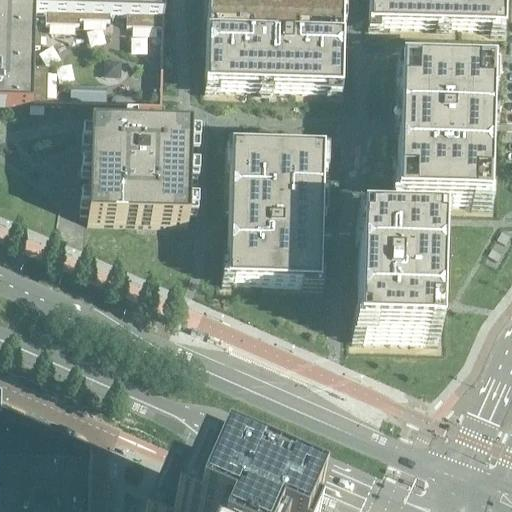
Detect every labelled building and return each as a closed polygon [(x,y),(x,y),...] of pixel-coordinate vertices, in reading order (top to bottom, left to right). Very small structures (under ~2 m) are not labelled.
[(163,0),(0,0),(0,108),(45,109),(46,72),(32,71),(33,51),(39,51),(39,38),(33,38),(34,17),(45,17),(45,28),(78,29),(79,24),(109,25),(109,19),(126,19),(125,31),(163,32),(163,0)] [(502,29),(502,0),(369,0),(369,25),(378,25),(378,31),(437,32),(437,26),(447,26),(447,33),(492,34),(492,29),(502,29)] [(284,6),(250,5),(250,12),(241,12),(241,5),(213,4),(213,15),(207,15),(205,89),(215,89),(214,95),(260,96),(260,90),(270,90),(270,96),(328,98),(328,92),(338,93),(340,8),(301,7),(301,13),(284,13),(284,6)] [(134,106),(160,108),(165,34),(160,33),(158,63),(145,62),(144,81),(136,81),(134,106)] [(488,124),(489,86),(484,86),(484,77),(405,75),(405,84),(400,84),(399,121),(405,121),(405,132),(398,131),(396,198),(402,198),(402,208),(481,210),(481,200),(486,200),(488,130),(482,130),(482,123),(488,124)] [(106,89),(70,88),(70,105),(106,106),(106,89)] [(187,231),(189,137),(89,134),(87,186),(82,186),(82,194),(87,194),(86,229),(187,231)] [(319,215),(312,215),(312,205),(319,205),(320,168),(314,168),(315,159),(236,156),(235,166),(230,166),(227,280),(232,280),(232,289),(311,292),(311,282),(317,282),(319,215)] [(436,328),(439,247),(433,247),(433,238),(365,236),(365,245),(359,245),(356,337),(362,337),(362,347),(425,348),(425,328),(436,328)] [(0,511),(84,511),(86,455),(0,418),(0,511)] [(253,511),(171,477),(155,511),(253,511)]
